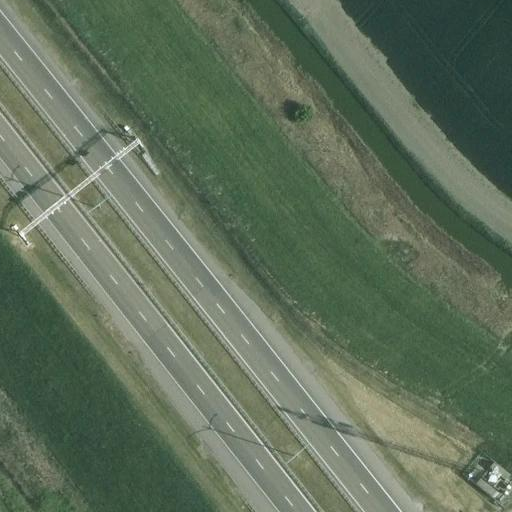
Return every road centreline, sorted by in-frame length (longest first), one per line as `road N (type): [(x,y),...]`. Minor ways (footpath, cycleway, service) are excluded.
road 1 (trunk): [(383,511),(0,32)]
road 2 (trunk): [(0,139),(295,511)]
